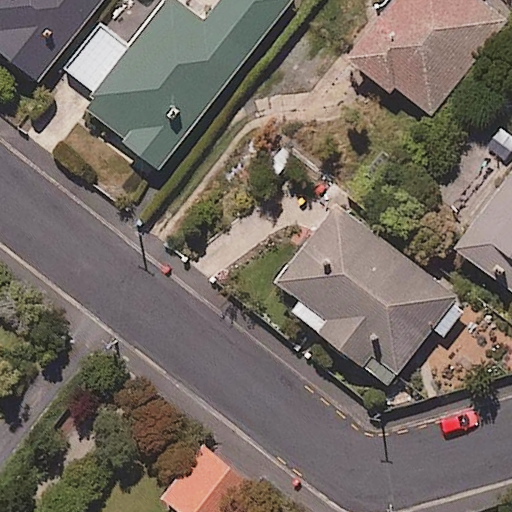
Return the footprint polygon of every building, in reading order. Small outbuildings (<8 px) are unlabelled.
[(107,0),(0,0),(0,51),(43,84),(107,0)] [(297,0),(228,0),(209,25),(176,0),(175,0),(136,51),(104,27),(70,72),(85,84),(73,99),(165,171),(297,0)] [(397,0),(352,63),(437,125),(511,23),(479,0),(397,0)] [(511,185),(461,252),(511,290),(511,185)] [(471,308),(347,210),(287,286),(308,303),(299,315),(393,390),(440,331),(448,338),(471,308)] [(243,511),(261,490),(211,449),(168,502),(180,511),(243,511)]
